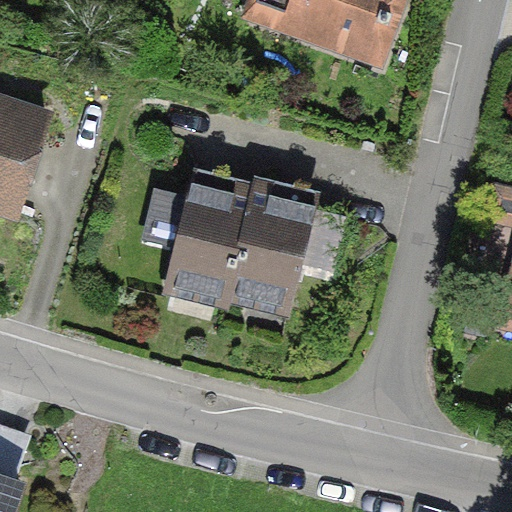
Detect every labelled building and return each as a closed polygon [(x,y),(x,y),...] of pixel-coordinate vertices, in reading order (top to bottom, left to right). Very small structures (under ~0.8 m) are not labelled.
[(257,0),(247,32),(392,80),(419,0),(257,0)] [(70,113),(0,93),(0,221),(37,232),(70,113)] [(229,294),(254,197),(195,182),(170,284),(229,299),(229,294)] [(254,197),(229,294),(291,310),(302,270),(330,278),(346,214),(256,191),(254,197)] [(0,511),(12,511),(23,483),(0,475),(0,511)]
